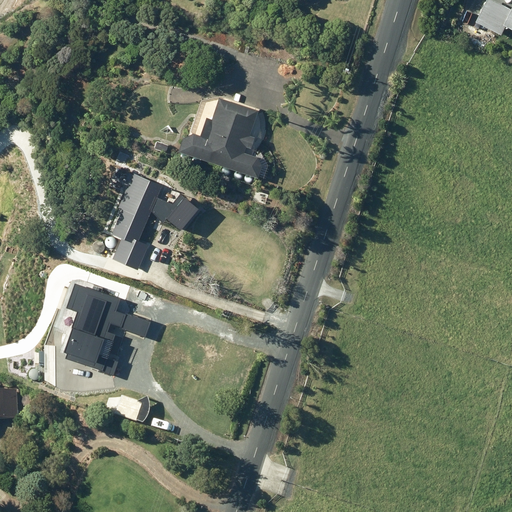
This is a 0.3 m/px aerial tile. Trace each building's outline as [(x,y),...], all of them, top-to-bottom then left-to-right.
[(495,0),(483,0),(473,19),(499,33),(503,25),(511,29),(511,0),(509,7),(495,0)] [(179,135),(174,149),(256,175),(259,163),(256,155),(242,150),(244,143),(249,145),(253,134),(247,132),(254,108),(216,95),(209,116),(203,114),(197,132),(190,130),(179,135)] [(120,239),(112,258),(138,270),(148,246),(137,241),(150,211),(163,223),(166,219),(181,230),(199,209),(180,194),(172,204),(157,197),(162,187),(132,173),(117,208),(119,209),(108,234),(120,239)] [(244,189),(241,201),(263,207),(266,195),(244,189)] [(66,359),(113,376),(118,362),(107,358),(116,335),(107,332),(110,324),(145,336),(149,323),(116,311),(121,299),(74,283),(65,308),(77,312),(63,352),(67,354),(66,359)] [(176,365),(169,388),(179,392),(187,368),(176,365)] [(0,420),(16,420),(15,393),(0,392),(0,420)] [(109,398),(104,409),(143,423),(145,420),(147,417),(149,414),(149,411),(150,407),(149,403),(148,400),(147,397),(139,400),(122,394),(121,398),(109,398)]
